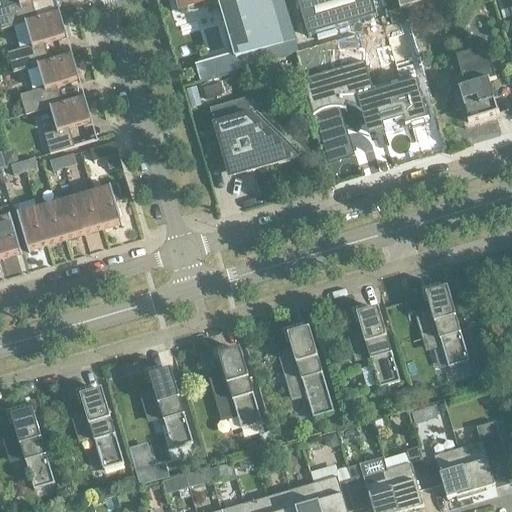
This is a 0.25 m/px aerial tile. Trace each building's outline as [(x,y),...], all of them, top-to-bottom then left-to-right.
[(1,32),(25,25),(25,24),(37,21),(37,20),(32,3),(43,0),(0,0),(4,10),(0,10),(0,31),(1,31),(1,32)] [(194,14),(198,14),(201,12),(206,9),(205,8),(204,5),(211,3),(210,0),(176,0),(180,12),(187,10),(187,13),(187,14),(194,14)] [(284,46),(270,0),(218,0),(236,60),(284,46)] [(296,0),(308,38),(377,18),(371,0),(296,0)] [(396,0),(400,11),(402,11),(439,0),(396,0)] [(511,9),(511,0),(496,0),(499,13),(511,9)] [(32,48),(8,55),(14,75),(38,68),(38,67),(49,63),(49,62),(44,46),(67,39),(59,14),(61,14),(60,13),(37,20),(37,21),(25,24),(25,25),(32,48)] [(407,21),(403,22),(392,26),(386,28),(389,40),(411,33),(407,21)] [(465,90),(447,96),(447,97),(448,97),(451,106),(456,115),(465,112),(469,124),(468,124),(468,125),(499,116),(499,115),(498,115),(489,83),(496,81),(496,80),(495,80),(493,71),(496,69),(492,62),(489,63),(486,52),(487,52),(486,51),(455,60),(456,61),(457,61),(465,90)] [(404,121),(406,128),(410,127),(412,131),(426,127),(424,122),(429,121),(417,82),(413,83),(412,78),(397,83),(399,87),(394,89),(396,93),(375,99),(365,65),(363,66),(364,55),(339,54),(336,73),(303,83),(314,118),(316,117),(319,115),(321,113),(324,112),(327,111),(330,111),(334,110),(337,110),(340,110),(343,111),(346,111),(348,106),(350,107),(353,108),(356,110),(358,111),(361,113),(364,115),(366,118),(368,121),(370,123),(372,126),(373,130),(374,132),(375,134),(375,137),(386,134),(384,127),(404,121)] [(73,57),(73,55),(49,62),(49,63),(38,67),(38,68),(45,90),(20,97),(26,117),(50,110),(50,109),(62,106),(62,105),(57,88),(79,82),(72,57),(73,57)] [(203,90),(206,101),(225,95),(222,85),(203,90)] [(195,89),(186,91),(191,109),(201,106),(195,89)] [(44,136),(50,156),(75,149),(69,131),(92,124),(85,100),(86,99),(85,98),(62,105),(62,106),(50,109),(50,110),(57,133),(44,136)] [(253,113),(251,115),(214,126),(229,179),(298,160),(298,158),(299,157),(253,113)] [(90,152),(94,164),(118,157),(115,145),(90,152)] [(62,160),(65,170),(77,166),(74,157),(62,160)] [(50,164),(53,173),(65,170),(62,160),(50,164)] [(23,165),(26,174),(38,171),(35,161),(23,165)] [(26,174),(23,165),(11,168),(14,178),(26,174)] [(110,188),(92,193),(103,232),(121,227),(122,227),(116,205),(121,203),(116,187),(111,189),(111,187),(109,188),(110,188)] [(92,193),(73,199),(84,238),(103,232),(92,193)] [(84,238),(73,199),(55,204),(66,243),(84,238)] [(55,204),(36,210),(48,249),(66,243),(55,204)] [(0,211),(0,252),(3,262),(21,257),(22,257),(10,217),(8,209),(0,211)] [(30,254),(48,249),(36,210),(18,215),(17,215),(29,255),(30,254)] [(469,364),(447,291),(427,297),(431,311),(417,315),(427,351),(441,346),(448,370),(469,364)] [(400,384),(378,311),(358,317),(362,332),(349,335),(357,361),(370,358),(379,390),(400,384)] [(468,330),(460,333),(466,353),(474,350),(484,348),(478,328),(468,330)] [(334,414),(309,332),(289,338),(293,352),(280,356),(293,401),(306,397),(313,420),(334,414)] [(237,417),(241,431),(262,425),(240,352),(220,358),(224,372),(210,377),(223,421),(237,417)] [(171,372),(150,378),(155,393),(142,396),(149,422),(162,419),(172,451),(193,445),(171,372)] [(93,439),(103,472),(124,465),(102,393),(82,399),(86,413),(73,417),(81,443),(93,439)] [(420,411),(410,414),(413,424),(420,422),(423,418),(420,411)] [(34,492),(54,486),(33,413),(12,419),(17,433),(4,437),(11,463),(24,459),(34,492)] [(329,424),(332,435),(344,431),(341,421),(329,424)] [(272,445),(269,434),(260,436),(263,448),(272,445)] [(336,436),(324,439),(326,446),(333,450),(340,448),(336,436)] [(485,491),(495,488),(490,473),(503,470),(493,439),(480,443),(481,446),(458,452),(472,498),(487,494),(487,493),(486,493),(485,491)] [(148,446),(130,451),(139,489),(148,487),(169,480),(165,466),(153,469),(148,446)] [(411,466),(387,473),(398,511),(413,511),(414,511),(423,509),(419,494),(431,491),(424,468),(419,449),(418,449),(418,451),(411,453),(408,458),(411,466)] [(472,498),(458,452),(435,459),(436,464),(424,468),(431,491),(443,487),(447,502),(457,499),(457,501),(456,502),(457,503),(472,498)] [(252,460),(239,463),(241,471),(254,468),(252,460)] [(398,511),(387,473),(383,460),(348,471),(351,481),(360,511),(371,508),(372,511),(398,511)] [(209,472),(212,483),(224,480),(228,479),(225,467),(209,472)] [(209,472),(209,471),(185,477),(189,490),(212,483),(209,472)] [(138,491),(138,490),(135,480),(134,478),(124,481),(128,494),(138,491)] [(178,491),(187,488),(184,479),(175,482),(178,491)] [(313,486),(320,511),(359,511),(360,511),(351,481),(339,485),(337,479),(313,486)] [(320,511),(313,486),(290,493),(295,511),(320,511)] [(148,489),(140,491),(142,499),(150,497),(148,489)] [(295,511),(290,493),(267,500),(270,511),(295,511)] [(270,511),(267,500),(244,507),(245,511),(270,511)]
